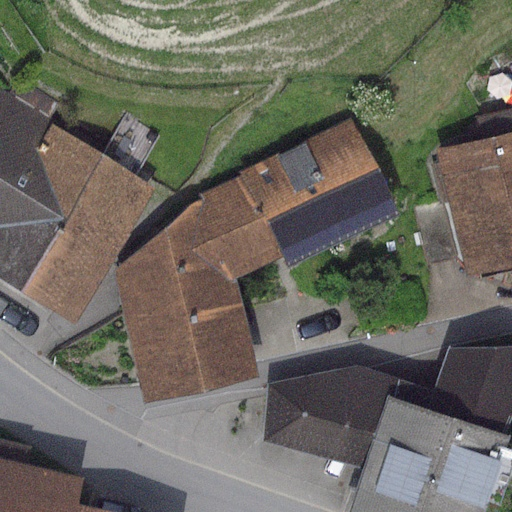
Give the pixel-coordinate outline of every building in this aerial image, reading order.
[(159,184),(0,85),(0,280),(72,325),(159,184)] [(236,172),(238,177),(276,255),(282,267),(393,213),(347,118),(236,172)] [(511,131),(432,149),(459,272),(511,260),(511,131)] [(198,195),(112,271),(139,400),(252,373),(231,278),(276,255),(238,177),(198,195)] [(353,364),(263,383),(258,439),(358,466),(344,511),(476,511),(511,399),(511,341),(444,343),(428,388),(422,407),(388,396),(394,376),(353,364)] [(428,388),(394,376),(388,396),(422,407),(428,388)] [(0,511),(111,511),(72,503),(78,477),(22,462),(25,446),(0,440),(0,511)]
